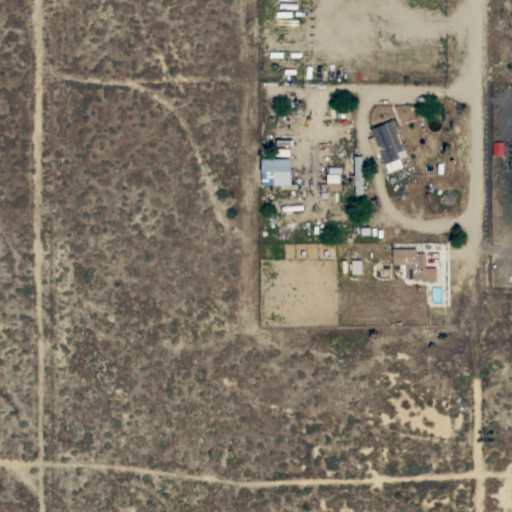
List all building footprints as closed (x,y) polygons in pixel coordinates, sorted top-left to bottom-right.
[(406,155),(397,158),(401,165),(387,171),(384,163),(383,163),(379,152),(373,155),(366,138),(372,136),(368,128),(391,118),(406,155)] [(275,158),(275,151),(288,150),(289,183),(296,183),(296,188),(279,188),(279,184),(259,184),(259,172),(260,172),(260,158),(275,158)] [(353,155),(360,155),(360,168),(366,168),(366,178),(360,178),(361,193),(353,193),(353,155)] [(337,168),(324,167),(324,183),(337,183),(337,168)] [(327,189),(327,191),(319,191),(319,181),(327,181),(327,182),(340,183),(340,189),(327,189)] [(340,241),(340,232),(350,232),(350,231),(354,231),(353,237),(351,237),(351,241),(340,241)] [(415,248),(415,252),(424,252),(424,267),(435,267),(435,280),(422,280),(422,278),(405,278),(405,264),(391,264),(391,248),(415,248)] [(360,272),(350,273),(350,259),(360,259),(360,272)]
